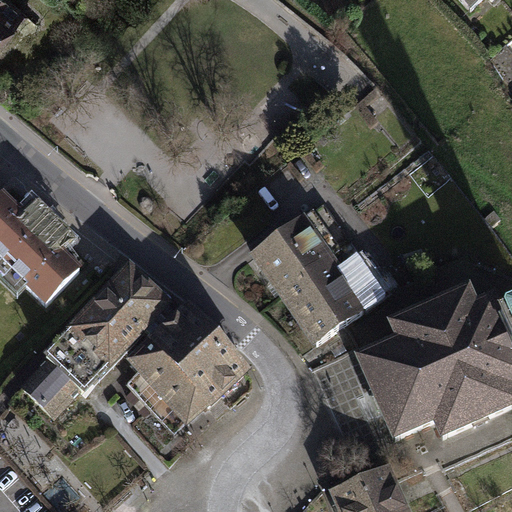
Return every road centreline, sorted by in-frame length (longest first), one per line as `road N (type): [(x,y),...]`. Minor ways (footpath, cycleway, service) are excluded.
road 1 (tertiary): [(0,135),(247,333)]
road 2 (residential): [(247,333),(274,362),(286,411),(279,430),(229,482),(223,511)]
